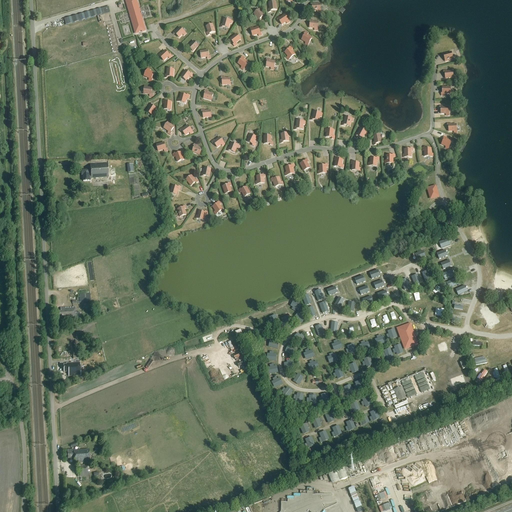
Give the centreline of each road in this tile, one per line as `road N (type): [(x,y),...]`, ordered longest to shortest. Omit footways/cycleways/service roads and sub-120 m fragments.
road 1 (unclassified): [(58,511),(31,0)]
road 2 (unclassified): [(22,511),(23,430),(9,378)]
